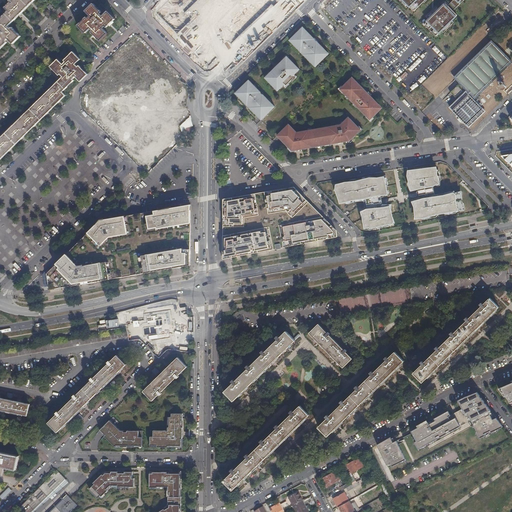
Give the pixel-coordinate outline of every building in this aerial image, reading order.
[(13,0),(13,1),(11,0),(10,1),(11,3),(10,3),(8,6),(6,8),(9,11),(6,14),(0,19),(0,50),(7,43),(6,41),(8,39),(13,44),(21,37),(12,28),(11,29),(9,27),(14,22),(16,20),(35,0),(13,0)] [(402,0),(414,12),(425,0),(402,0)] [(454,0),(448,7),(445,5),(427,23),(439,35),(459,16),(455,12),(466,0),(454,0)] [(102,13),(93,4),(86,11),(91,16),(88,19),(87,17),(78,26),(85,34),(90,29),(93,31),(91,33),(100,41),(108,34),(103,29),(105,26),(106,28),(115,19),(108,12),(103,17),(101,14),(102,13)] [(307,33),(302,28),(290,40),(302,52),(304,54),(316,66),(329,54),(324,49),(325,48),(318,41),(317,41),(315,39),(316,39),(309,31),(307,33)] [(475,96),(509,63),(491,44),(457,78),(475,96)] [(50,112),(57,105),(61,101),(66,96),(63,92),(74,82),(75,81),(73,79),(75,77),(80,82),(88,75),(79,66),(78,67),(75,65),(81,60),(73,52),(64,61),(66,62),(63,65),(58,60),(50,67),(59,76),(61,74),(63,77),(0,138),(0,160),(1,160),(7,154),(12,150),(21,140),(26,136),(32,130),(36,125),(46,116),(50,112)] [(299,70),(286,57),(264,78),(277,91),(284,84),(286,86),(293,79),(292,77),(299,70)] [(371,120),(382,110),(370,98),(371,97),(361,86),(360,87),(351,79),(341,89),(346,95),(365,115),(371,120)] [(249,80),(237,92),(242,97),(241,98),(257,115),(258,114),(263,119),(275,107),(263,94),(263,95),(261,93),(261,92),(249,80)] [(455,97),(462,91),(457,86),(451,93),(455,97)] [(466,108),(474,100),(466,92),(452,106),(464,119),(471,112),(466,108)] [(361,130),(351,119),(345,125),(343,123),(341,125),(328,128),(329,129),(313,132),(313,130),(297,132),(289,124),(279,134),(284,140),(282,141),(292,151),(297,150),(312,148),(312,147),(331,144),(331,145),(350,141),(356,136),(355,135),(361,130)] [(436,169),(408,172),(412,190),(418,189),(420,201),(414,202),(417,219),(464,210),(461,193),(435,197),(433,187),(439,185),(436,169)] [(385,176),(338,185),(341,202),(367,197),(369,211),(363,212),(366,228),(393,223),(390,206),(383,207),(381,196),(388,194),(385,176)] [(294,187),(223,199),(223,259),(337,237),(336,230),(294,187)] [(191,205),(101,220),(46,274),(50,289),(190,265),(190,253),(187,251),(188,246),(190,242),(191,205)] [(420,362),(422,364),(413,373),(422,382),(499,307),(490,298),(483,304),(482,302),(480,304),(481,306),(469,319),(467,317),(465,319),(467,321),(454,333),(452,332),(450,333),(452,335),(439,348),(437,346),(435,348),(437,350),(424,362),(422,361),(420,362)] [(328,332),(327,333),(318,324),(309,333),(319,343),(336,360),(343,368),(352,359),(346,352),(347,351),(345,349),(344,350),(329,335),(330,334),(328,332)] [(0,352),(0,359),(128,338),(127,330),(0,352)] [(278,339),(265,352),(263,350),(261,352),(263,354),(250,367),(248,365),(246,367),(248,368),(235,381),(233,379),(231,381),(233,383),(224,392),(233,401),(244,391),(258,377),(274,361),(288,347),(295,341),(286,331),(280,337),(278,336),(276,338),(278,339)] [(404,361),(395,352),(388,359),(386,357),(385,359),(386,360),(374,373),(372,371),(370,373),(372,375),(359,388),(357,386),(355,388),(357,389),(344,402),(342,400),(340,402),(342,404),(329,417),(327,415),(325,417),(327,418),(319,427),(327,436),(338,426),(353,412),(368,396),(382,383),(397,368),(404,361)] [(73,396),(74,397),(59,412),(58,411),(56,413),(57,414),(48,423),(57,432),(126,365),(117,355),(110,362),(110,361),(108,363),(109,364),(93,379),(92,378),(91,379),(92,380),(76,396),(75,395),(73,396)] [(187,367),(178,358),(144,392),(152,401),(159,394),(160,395),(162,394),(161,392),(176,377),(177,379),(179,377),(178,376),(187,367)] [(511,382),(498,388),(510,403),(511,402),(511,382)] [(487,434),(500,427),(502,425),(477,392),(466,397),(459,399),(464,408),(467,413),(469,412),(479,430),(478,430),(482,437),(487,434)] [(0,410),(27,416),(30,404),(21,402),(19,402),(19,400),(16,399),(16,401),(0,398),(0,410)] [(264,441),(262,439),(260,441),(262,443),(249,456),(247,454),(245,456),(247,458),(235,470),(233,468),(230,470),(232,472),(224,481),(233,490),(249,474),(259,464),(288,436),(303,421),(309,415),(300,406),(293,412),(292,410),(290,412),(292,414),(279,427),(277,425),(275,427),(277,428),(264,441)] [(452,414),(449,410),(413,431),(418,440),(416,441),(420,449),(439,438),(438,436),(441,434),(442,436),(449,433),(448,431),(451,429),(452,431),(462,425),(457,417),(452,419),(450,415),(452,414)] [(150,438),(150,447),(157,447),(157,449),(181,449),(181,440),(182,441),(182,429),(181,429),(181,423),(182,423),(183,415),(172,415),(172,419),(168,419),(168,433),(166,433),(167,432),(154,432),(154,438),(150,438)] [(105,437),(116,448),(117,447),(121,447),(121,448),(131,448),(131,447),(142,447),(142,432),(128,432),(128,433),(124,433),(124,432),(121,432),(116,427),(119,424),(114,418),(101,431),(106,436),(105,437)] [(439,438),(420,449),(421,450),(463,427),(462,425),(452,431),(451,429),(448,431),(449,433),(442,436),(441,434),(438,436),(439,438)] [(500,427),(487,434),(488,435),(500,428),(500,427)] [(392,436),(378,444),(391,468),(394,466),(396,469),(409,462),(399,443),(397,440),(394,441),(392,436)] [(0,452),(0,466),(3,467),(4,466),(8,467),(8,468),(15,469),(17,456),(0,452)] [(359,462),(357,459),(347,465),(351,473),(364,466),(362,461),(359,462)] [(29,511),(64,478),(58,471),(16,511),(29,511)] [(118,472),(105,471),(93,482),(95,484),(89,489),(98,498),(101,495),(102,496),(112,486),(112,485),(118,485),(117,488),(128,488),(128,486),(134,487),(134,478),(132,478),(132,472),(125,472),(125,473),(118,473),(118,472)] [(339,480),(335,472),(322,479),(326,488),(339,480)] [(150,475),(149,489),(157,489),(157,488),(168,488),(168,494),(167,494),(167,498),(167,508),(159,511),(179,511),(181,498),(179,498),(180,492),(181,492),(181,477),(180,477),(180,474),(152,473),(152,475),(150,475)] [(352,485),(356,483),(350,474),(347,476),(350,482),(352,485)] [(342,491),(346,488),(352,485),(350,482),(340,488),(342,491)] [(359,485),(358,482),(356,483),(352,485),(346,488),(348,491),(359,485)] [(303,501),(303,500),(299,493),(289,498),(293,506),(303,501)] [(339,507),(349,501),(345,493),(333,499),(337,507),(339,507)] [(70,511),(78,505),(68,495),(50,511),(70,511)] [(293,506),(296,511),(308,511),(303,501),(293,506)] [(341,511),(354,511),(355,511),(349,501),(339,507),(341,511)]
